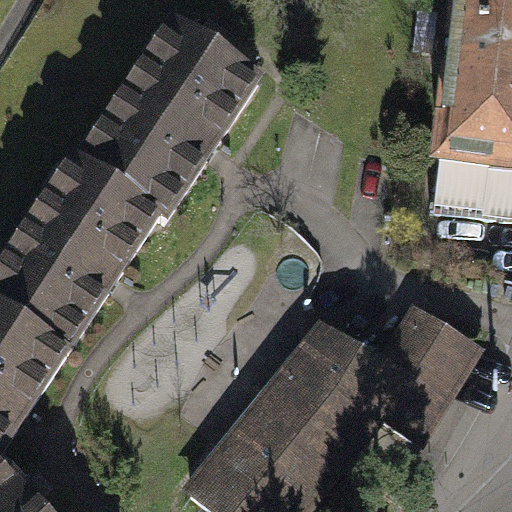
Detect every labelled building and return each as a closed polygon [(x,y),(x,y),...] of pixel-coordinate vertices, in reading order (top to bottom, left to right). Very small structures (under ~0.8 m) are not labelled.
[(511,0),(459,0),(434,215),(511,224),(511,0)] [(110,132),(85,170),(159,220),(165,223),(258,85),(178,32),(151,72),(146,69),(106,129),(110,132)] [(0,310),(67,356),(159,220),(85,170),(78,165),(53,204),(49,201),(9,261),(13,264),(0,283),(0,310)] [(0,455),(67,356),(0,310),(0,455)] [(387,369),(389,371),(361,415),(377,425),(379,421),(413,442),(471,349),(419,317),(387,369)] [(208,511),(304,511),(377,425),(361,415),(389,371),(387,369),(327,333),(191,498),(208,511)] [(41,511),(0,467),(0,511),(41,511)]
